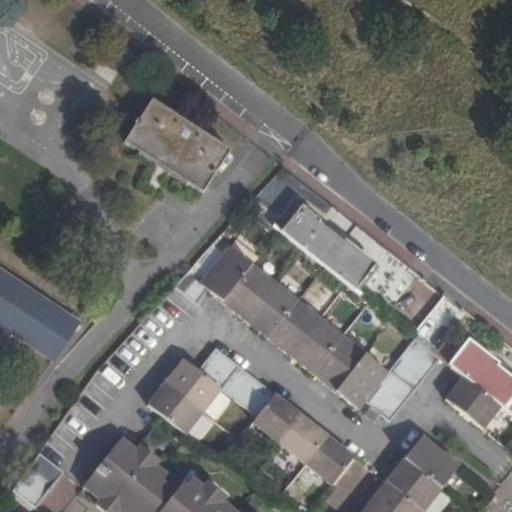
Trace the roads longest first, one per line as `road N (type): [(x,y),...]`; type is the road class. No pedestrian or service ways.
road 1 (residential): [(73,466),(178,339),(208,329),(338,430),(383,440),(426,415),(511,483)]
road 2 (residential): [(511,321),(357,196),(284,124),(131,6)]
road 3 (track): [(511,121),(464,49),(401,0)]
